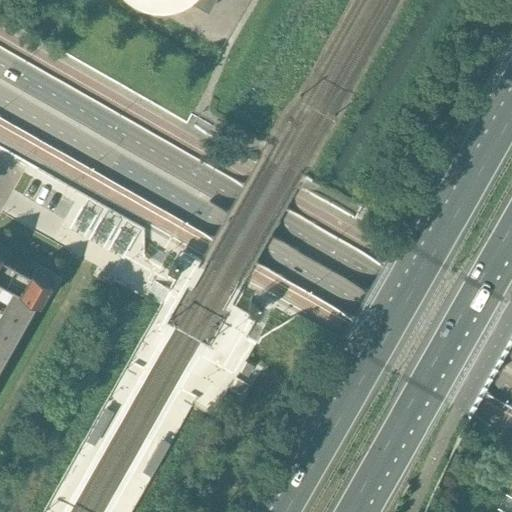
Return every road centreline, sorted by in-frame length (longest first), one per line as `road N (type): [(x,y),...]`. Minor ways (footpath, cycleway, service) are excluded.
road 1 (tertiary): [(511,358),(0,67)]
road 2 (tertiary): [(0,97),(511,384)]
road 3 (trunk): [(511,104),(274,511)]
road 4 (trunk): [(350,511),(511,228)]
road 5 (track): [(0,421),(93,254)]
